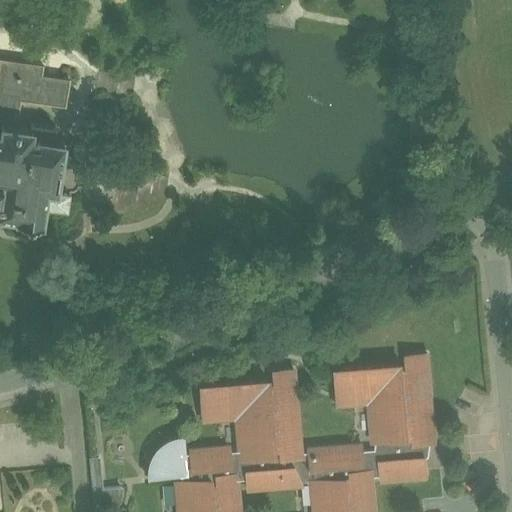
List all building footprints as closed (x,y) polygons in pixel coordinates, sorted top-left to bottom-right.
[(24,61),(0,57),(0,125),(0,122),(15,124),(18,103),(19,103),(20,99),(38,101),(39,101),(64,104),(68,78),(42,74),(43,74),(41,73),(42,63),(24,61)] [(15,124),(0,122),(0,125),(0,203),(5,205),(4,215),(15,217),(15,218),(19,219),(19,225),(36,227),(37,221),(42,222),(44,208),(68,211),(71,192),(56,190),(62,153),(64,140),(54,138),(56,126),(30,122),(29,126),(15,124)] [(62,153),(56,190),(71,192),(71,191),(76,190),(79,185),(80,176),(79,170),(74,168),(76,155),(62,153)] [(308,449),(309,453),(301,453),(293,370),(273,372),(274,385),(269,386),(268,380),(200,386),(202,407),(222,405),(226,415),(236,414),(239,451),(229,452),(229,447),(191,451),(191,454),(185,455),(184,437),(182,437),(182,441),(174,443),(166,447),(160,453),(155,460),(153,468),(152,477),(148,477),(148,479),(181,476),(182,482),(176,483),(178,511),(239,511),(237,480),(247,480),(248,489),(301,485),(300,482),(307,481),(311,481),(314,511),(375,511),(372,476),(382,475),(383,480),(427,476),(425,457),(418,456),(417,442),(435,441),(427,353),(407,355),(408,369),(402,369),(402,364),(334,369),(336,389),(355,388),(359,398),(369,397),(373,441),(376,441),(375,449),(362,450),(362,444),(308,449)] [(102,489),(99,459),(90,459),(94,511),(109,511),(118,502),(121,487),(102,489)]
